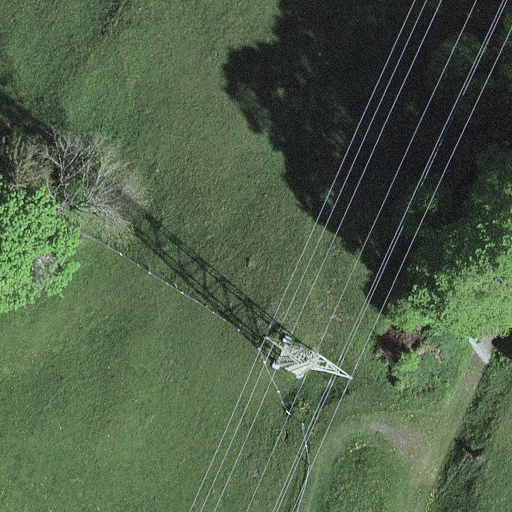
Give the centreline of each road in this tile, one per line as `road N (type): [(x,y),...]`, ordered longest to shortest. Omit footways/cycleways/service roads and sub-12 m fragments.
road 1 (track): [(511,308),(419,488)]
road 2 (track): [(419,488),(400,445),(373,434),(354,438),(328,462),(308,511)]
